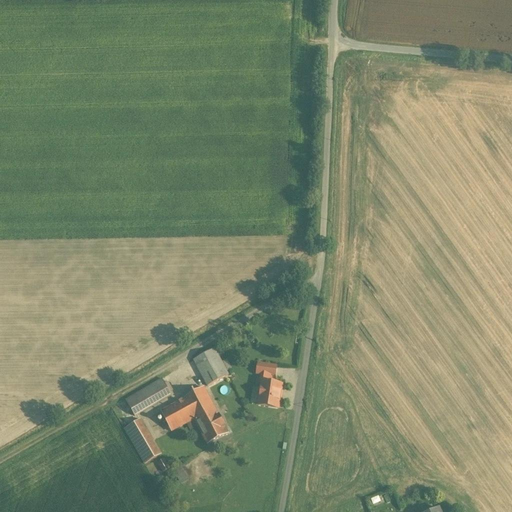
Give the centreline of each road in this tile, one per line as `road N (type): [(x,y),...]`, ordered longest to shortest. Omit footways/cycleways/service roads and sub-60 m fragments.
road 1 (unclassified): [(336,36),(326,233),(283,511)]
road 2 (track): [(319,276),(0,463)]
road 3 (unclassified): [(336,36),(511,51)]
